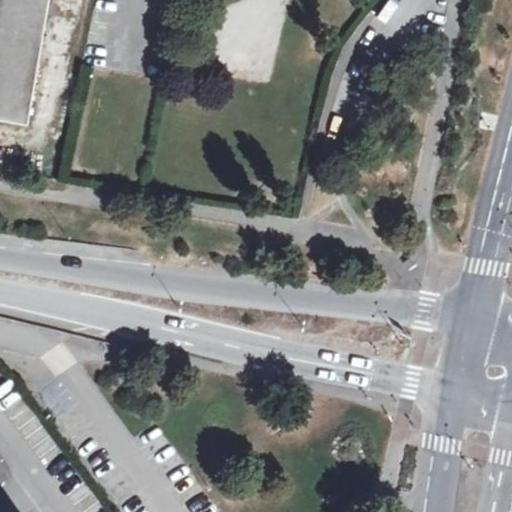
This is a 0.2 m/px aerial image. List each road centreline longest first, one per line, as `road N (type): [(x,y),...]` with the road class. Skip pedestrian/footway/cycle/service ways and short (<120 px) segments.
road 1 (secondary): [(474,319),(0,257)]
road 2 (secondary): [(0,288),(458,389)]
road 3 (primary): [(511,152),(474,319)]
